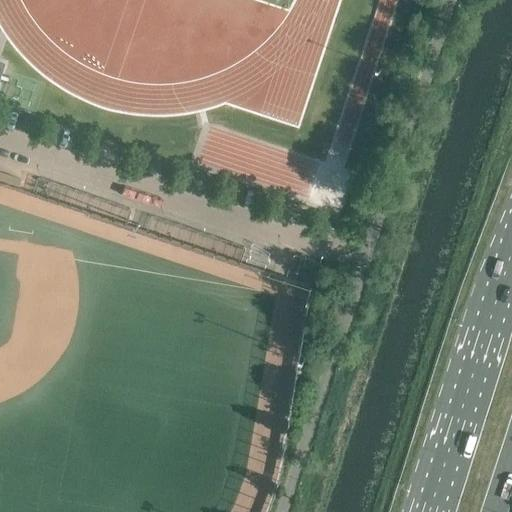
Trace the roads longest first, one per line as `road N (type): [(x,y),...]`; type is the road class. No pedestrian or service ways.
road 1 (unclassified): [(364,260),(0,139)]
road 2 (primary): [(511,242),(427,511)]
